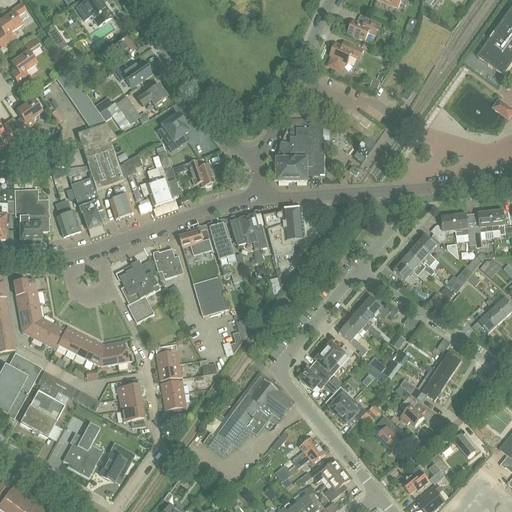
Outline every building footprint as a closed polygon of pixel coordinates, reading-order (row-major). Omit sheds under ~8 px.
[(84,21),(91,17),(98,28),(109,20),(105,13),(107,12),(99,0),(88,0),(76,9),(84,21)] [(376,0),(376,1),(397,9),(399,5),(401,0),(413,0),(413,1),(419,3),(420,0),(376,0)] [(21,26),(16,18),(26,12),(21,4),(11,11),(12,13),(0,21),(0,48),(0,49),(14,40),(10,34),(21,26)] [(511,9),(477,59),(504,78),(511,66),(511,9)] [(375,37),(379,27),(367,22),(365,28),(353,22),(347,34),(364,42),(368,34),(375,37)] [(44,31),(49,39),(57,33),(52,26),(44,31)] [(29,78),(25,72),(37,64),(30,54),(40,47),(35,39),(20,50),(23,54),(10,64),(15,71),(10,74),(18,86),(29,78)] [(135,52),(129,44),(130,44),(128,41),(128,42),(127,40),(115,47),(116,48),(113,49),(121,60),(123,59),(124,60),(135,52)] [(335,44),(334,45),(329,57),(331,58),(327,67),(341,73),(345,64),(347,65),(350,57),(359,60),(363,51),(350,45),(348,50),(335,44)] [(123,67),(120,63),(119,62),(108,69),(112,75),(123,67)] [(131,89),(137,84),(138,85),(145,81),(144,80),(151,75),(142,63),(130,71),(126,65),(113,74),(120,83),(124,80),(131,89)] [(78,65),(70,70),(74,76),(82,71),(78,65)] [(109,144),(115,140),(104,123),(69,71),(56,80),(90,131),(76,135),(77,139),(95,192),(123,183),(122,180),(118,167),(109,144)] [(373,81),(370,89),(378,92),(381,84),(373,81)] [(150,101),(154,107),(155,109),(160,105),(159,103),(166,99),(158,86),(137,100),(142,107),(150,101)] [(301,104),(311,108),(313,105),(317,96),(307,91),(301,104)] [(121,129),(128,124),(129,125),(138,119),(139,118),(139,117),(126,98),(116,105),(117,107),(108,113),(113,119),(120,130),(121,129)] [(43,138),(33,124),(34,118),(42,113),(33,100),(16,112),(21,119),(15,123),(31,146),(43,138)] [(249,101),(241,102),(241,114),(250,113),(249,101)] [(493,110),(509,121),(511,115),(511,109),(510,109),(499,101),(493,110)] [(185,126),(178,115),(162,127),(173,143),(166,147),(171,153),(189,141),(185,135),(188,133),(187,132),(187,131),(185,129),(185,128),(184,127),(185,126)] [(278,161),(278,174),(278,183),(289,183),(297,183),(307,183),(307,174),(320,173),(320,176),(325,176),(325,139),(324,139),(324,125),(310,125),(310,120),(304,120),(304,125),(302,125),(302,130),(292,130),(291,133),(290,145),(282,143),(278,161)] [(5,125),(0,128),(0,140),(4,146),(15,138),(5,125)] [(354,157),(362,164),(376,145),(375,145),(367,139),(354,157)] [(140,186),(140,189),(143,198),(149,196),(154,208),(173,201),(168,186),(166,180),(174,178),(171,170),(165,152),(157,155),(161,167),(146,173),(150,183),(140,186)] [(117,158),(120,164),(128,160),(124,154),(117,158)] [(139,156),(127,163),(123,165),(123,166),(127,178),(136,175),(134,170),(141,167),(139,156)] [(213,178),(212,174),(211,173),(210,173),(208,167),(205,168),(204,165),(194,168),(192,163),(186,165),(177,168),(171,170),(174,178),(176,185),(182,183),(179,174),(189,170),(195,186),(202,184),(203,188),(205,188),(206,188),(208,189),(209,189),(211,188),(212,187),(212,186),(214,185),(212,179),(213,178)] [(123,166),(118,167),(122,180),(127,178),(123,166)] [(350,173),(355,177),(356,177),(359,173),(353,169),(350,173)] [(53,174),(55,180),(67,176),(65,170),(53,174)] [(82,215),(86,225),(88,231),(101,226),(99,220),(104,218),(91,180),(70,187),(71,190),(75,200),(80,216),(82,215)] [(112,211),(116,221),(133,215),(127,196),(126,197),(124,189),(115,193),(117,200),(109,202),(112,211)] [(20,242),(41,241),(42,241),(41,234),(49,234),(49,218),(48,201),(40,201),(39,190),(16,191),(17,219),(19,219),(19,225),(20,242)] [(71,190),(66,192),(69,202),(75,200),(71,190)] [(2,191),(3,202),(3,205),(0,204),(0,241),(5,242),(5,234),(6,234),(6,226),(8,226),(8,222),(8,217),(8,215),(14,214),(13,191),(2,191)] [(81,233),(76,220),(73,213),(70,214),(66,202),(61,204),(71,236),(81,233)] [(55,206),(59,218),(57,219),(64,239),(71,236),(61,204),(55,206)] [(302,209),(283,211),(283,213),(263,217),(275,258),(275,259),(277,258),(292,257),(295,254),(294,245),(300,245),(305,239),(302,209)] [(317,210),(317,220),(329,219),(329,209),(317,210)] [(505,239),(511,238),(510,228),(504,229),(502,213),(490,214),(492,233),(499,232),(499,236),(504,236),(505,239)] [(482,249),(482,246),(480,234),(492,233),(490,214),(477,216),(479,232),(473,233),(475,252),(476,251),(476,250),(482,249)] [(259,216),(256,217),(248,219),(253,236),(255,236),(259,250),(260,249),(262,258),(269,256),(261,222),(259,216)] [(471,252),(475,252),(473,233),(467,233),(467,232),(466,217),(453,218),(455,233),(455,238),(467,237),(468,243),(469,243),(470,248),(471,248),(471,252)] [(444,238),(444,234),(455,233),(453,218),(440,220),(441,227),(436,228),(431,233),(436,239),(435,240),(440,245),(442,242),(441,241),(444,238)] [(253,236),(248,219),(232,224),(230,224),(234,238),(238,248),(243,247),(244,254),(253,252),(256,265),(264,263),(262,258),(260,249),(259,250),(255,236),(253,236)] [(224,226),(210,230),(224,277),(225,277),(226,279),(232,277),(235,285),(242,283),(240,274),(235,257),(231,242),(229,242),(224,226)] [(229,312),(211,246),(206,231),(201,233),(201,232),(200,232),(180,239),(183,250),(190,274),(197,295),(204,320),(229,312)] [(428,256),(429,255),(436,246),(425,237),(417,246),(428,256)] [(417,246),(409,255),(423,267),(425,265),(429,269),(429,270),(432,272),(440,264),(436,261),(431,256),(429,255),(428,256),(417,246)] [(184,276),(181,265),(179,258),(175,259),(173,251),(154,257),(157,268),(159,275),(163,273),(165,281),(176,278),(184,276)] [(241,255),(235,257),(240,274),(246,272),(241,255)] [(425,275),(426,273),(429,270),(429,269),(425,265),(423,267),(409,255),(401,264),(413,273),(417,277),(422,272),(425,275)] [(476,259),(472,264),(478,269),(482,264),(476,259)] [(140,263),(132,267),(134,271),(127,275),(127,276),(120,280),(125,289),(121,291),(130,307),(128,308),(137,326),(141,324),(155,316),(146,300),(161,292),(153,275),(150,276),(151,277),(148,279),(140,263)] [(404,283),(413,273),(401,264),(393,273),(404,283)] [(485,278),(496,267),(491,264),(486,265),(480,272),(485,278)] [(460,276),(456,281),(463,286),(467,282),(460,276)] [(269,281),(272,291),(273,298),(280,289),(278,281),(277,279),(269,281)] [(34,280),(14,284),(16,297),(37,293),(34,280)] [(405,290),(412,295),(416,297),(419,293),(408,285),(405,290)] [(440,294),(449,301),(454,295),(445,288),(440,294)] [(39,306),(37,293),(16,297),(18,308),(18,310),(39,306)] [(427,304),(428,305),(438,312),(446,303),(436,294),(427,304)] [(8,310),(6,299),(0,299),(0,313),(8,312),(8,310)] [(362,308),(373,318),(377,313),(385,320),(388,316),(393,320),(398,311),(393,308),(389,313),(382,307),(381,308),(370,299),(362,308)] [(497,327),(505,319),(496,308),(493,305),(489,300),(485,303),(492,311),(487,316),(497,327)] [(496,308),(505,319),(511,312),(511,307),(505,300),(496,308)] [(18,310),(22,334),(41,320),(39,306),(18,310)] [(369,322),(373,318),(362,308),(354,317),(368,329),(370,327),(372,325),(369,322)] [(488,335),(497,327),(487,316),(484,313),(480,308),(476,312),(483,319),(478,324),(477,323),(471,329),(479,337),(485,332),(488,335)] [(8,312),(0,313),(0,326),(10,325),(8,312)] [(375,331),(370,327),(368,329),(354,317),(346,326),(357,335),(361,330),(365,333),(367,331),(372,335),(375,331)] [(461,318),(456,323),(462,327),(466,324),(461,318)] [(41,320),(22,334),(43,345),(53,326),(41,320)] [(239,334),(240,336),(241,344),(247,336),(243,322),(236,324),(239,334)] [(0,340),(13,338),(10,325),(0,326),(0,340)] [(56,351),(58,347),(57,347),(65,332),(53,326),(43,345),(56,351)] [(353,340),(357,335),(346,326),(338,335),(360,354),(358,355),(362,358),(367,353),(353,340)] [(67,352),(77,333),(67,328),(65,332),(57,347),(58,347),(67,352)] [(86,338),(77,333),(67,352),(76,356),(86,338)] [(240,336),(239,334),(236,335),(233,336),(236,345),(231,346),(234,356),(242,345),(241,344),(240,336)] [(397,336),(393,342),(401,348),(405,342),(397,336)] [(0,353),(15,351),(13,338),(0,340),(0,353)] [(95,342),(86,338),(76,356),(85,361),(95,342)] [(439,363),(442,365),(454,373),(461,363),(445,353),(450,345),(443,341),(436,351),(444,355),(439,363)] [(104,347),(95,342),(85,361),(100,369),(104,347)] [(124,343),(114,345),(118,365),(132,363),(131,356),(126,357),(125,347),(124,343)] [(327,349),(324,353),(341,368),(354,354),(345,346),(340,351),(331,344),(329,343),(325,348),(327,349)] [(100,369),(118,365),(114,345),(104,347),(100,369)] [(179,366),(177,352),(171,353),(170,347),(156,350),(159,370),(179,366)] [(320,373),(329,382),(341,368),(324,353),(320,356),(319,355),(315,359),(316,361),(316,362),(324,369),(320,373)] [(27,397),(41,371),(42,370),(15,355),(8,368),(5,366),(0,374),(0,414),(13,422),(26,399),(27,399),(28,397),(27,397)] [(376,370),(381,373),(382,374),(386,368),(380,364),(376,370)] [(419,368),(425,372),(428,367),(422,364),(419,368)] [(432,373),(447,383),(454,373),(442,365),(438,371),(433,368),(432,370),(433,371),(432,373)] [(159,370),(161,382),(181,379),(179,366),(159,370)] [(386,369),(382,374),(391,381),(396,374),(388,367),(386,369)] [(423,381),(424,382),(428,385),(441,393),(447,383),(432,373),(433,371),(432,370),(428,367),(425,372),(428,374),(423,381)] [(316,378),(309,371),(308,371),(307,371),(305,370),(301,375),(303,376),(300,380),(305,385),(305,386),(309,390),(310,389),(313,392),(317,388),(321,391),(329,382),(320,373),(316,378)] [(371,376),(375,379),(381,373),(376,370),(371,376)] [(97,372),(86,374),(87,382),(98,380),(97,372)] [(44,373),(38,383),(41,385),(43,386),(49,376),(44,373)] [(213,433),(216,435),(207,447),(222,458),(224,454),(227,456),(233,447),(236,450),(250,432),(256,437),(264,427),(265,428),(275,415),(278,418),(275,422),(279,425),(295,405),(282,395),(285,392),(260,373),(213,433)] [(385,377),(382,374),(381,373),(375,379),(381,383),(385,377)] [(54,379),(49,376),(43,386),(49,389),(54,379)] [(210,385),(208,377),(195,379),(195,383),(197,382),(198,389),(210,387),(210,385)] [(54,379),(49,389),(54,392),(59,382),(54,379)] [(117,390),(119,401),(140,397),(137,380),(125,382),(126,388),(117,390)] [(400,388),(407,393),(412,396),(417,390),(405,381),(400,388)] [(59,382),(54,392),(58,394),(60,395),(65,385),(59,382)] [(417,392),(422,395),(434,403),(441,393),(428,385),(424,382),(417,392)] [(162,386),(164,399),(184,396),(182,383),(162,386)] [(47,440),(54,427),(65,407),(54,401),(58,394),(54,392),(49,389),(43,386),(41,385),(20,425),(33,432),(32,434),(38,437),(39,435),(47,440)] [(70,388),(65,385),(60,395),(65,398),(70,388)] [(71,401),(76,391),(70,388),(65,398),(71,401)] [(335,388),(330,393),(334,396),(339,391),(335,388)] [(334,415),(338,418),(354,401),(341,389),(339,391),(334,396),(333,398),(337,402),(329,410),(330,410),(329,412),(333,416),(334,415)] [(82,394),(76,391),(71,401),(76,404),(82,394)] [(82,407),(87,397),(82,394),(76,404),(82,407)] [(184,396),(164,399),(167,419),(187,415),(184,396)] [(92,400),(87,397),(82,407),(87,410),(92,400)] [(121,412),(142,409),(140,397),(119,401),(121,412)] [(417,405),(408,397),(399,407),(405,413),(399,419),(407,426),(409,423),(414,428),(423,419),(413,410),(417,405)] [(92,400),(87,410),(94,414),(100,404),(92,400)] [(354,418),(358,423),(361,420),(367,414),(354,401),(338,418),(341,421),(340,423),(344,427),(346,425),(347,426),(354,418)] [(376,417),(379,413),(374,407),(370,411),(376,417)] [(142,409),(121,412),(123,423),(129,422),(131,430),(145,428),(142,409)] [(367,414),(361,420),(368,427),(374,421),(367,414)] [(400,442),(396,438),(389,432),(394,427),(384,418),(376,426),(383,434),(378,440),(391,452),(400,442)] [(56,436),(62,427),(57,423),(51,433),(56,436)] [(70,445),(72,446),(62,463),(68,466),(67,468),(88,480),(97,463),(102,453),(91,447),(100,430),(90,425),(82,439),(75,435),(70,445)] [(209,434),(202,443),(207,447),(214,437),(209,434)] [(462,437),(454,443),(468,461),(476,454),(477,456),(481,453),(473,443),(474,443),(474,442),(473,443),(471,441),(472,441),(467,435),(466,436),(467,436),(463,439),(462,437)] [(511,436),(500,452),(508,458),(500,467),(505,471),(506,470),(511,474),(511,480),(509,484),(507,486),(509,487),(511,489),(511,436)] [(318,447),(312,439),(300,449),(303,453),(292,462),(295,466),(318,447)] [(325,455),(318,447),(295,466),(298,470),(309,460),(313,465),(325,455)] [(100,477),(109,482),(110,480),(114,483),(119,474),(124,477),(135,458),(135,457),(134,456),(134,457),(123,450),(123,451),(124,451),(120,459),(119,458),(118,459),(111,456),(111,457),(100,477)] [(266,468),(272,460),(267,456),(261,464),(266,468)] [(448,468),(449,470),(449,469),(438,456),(432,461),(443,475),(442,473),(448,468)] [(325,478),(329,483),(343,472),(336,462),(324,472),(321,467),(310,476),(317,485),(325,478)] [(286,474),(289,471),(285,467),(275,475),(279,479),(286,474)] [(412,475),(413,476),(401,486),(410,496),(417,491),(418,492),(430,483),(418,469),(412,475)] [(351,481),(343,472),(329,483),(333,488),(325,495),(331,503),(343,494),(339,490),(351,481)] [(435,486),(435,487),(445,479),(440,473),(440,474),(431,481),(435,486)] [(289,478),(286,474),(279,479),(283,484),(289,478)] [(359,493),(361,484),(355,483),(352,491),(359,493)] [(16,484),(13,488),(0,505),(0,510),(2,511),(8,511),(21,494),(16,491),(20,486),(16,484)] [(419,502),(422,506),(420,508),(423,511),(436,511),(439,510),(438,509),(445,504),(437,495),(441,491),(437,486),(419,502)] [(297,505),(303,511),(318,511),(311,503),(316,499),(307,489),(303,493),(306,497),(297,505)] [(8,511),(22,511),(34,497),(30,494),(27,499),(21,494),(8,511)] [(34,497),(22,511),(36,511),(39,508),(34,504),(37,499),(34,497)] [(229,503),(234,509),(242,503),(237,497),(229,503)]
